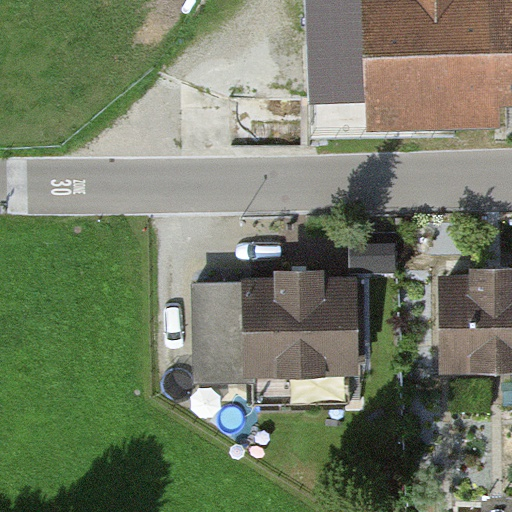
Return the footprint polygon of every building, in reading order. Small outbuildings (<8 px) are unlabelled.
[(354,0),(355,96),(355,132),(496,132),(496,104),(495,0),(354,0)] [(511,104),(511,0),(495,0),(496,104),(511,104)] [(511,264),(429,268),(432,375),(511,372),(511,264)] [(369,272),(245,272),(245,277),(245,374),(368,374),(369,272)] [(191,277),(191,376),(245,376),(245,374),(245,277),(191,277)]
